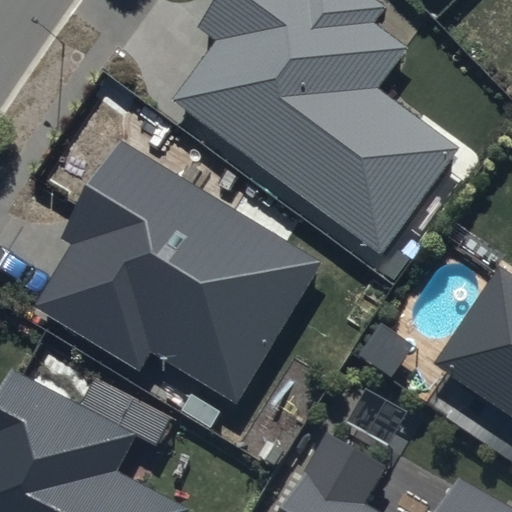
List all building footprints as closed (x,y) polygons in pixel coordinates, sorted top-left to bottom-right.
[(232,0),(205,37),(224,51),(179,112),(388,267),(467,161),(383,99),(412,61),(379,37),(392,21),(363,0),(232,0)] [(320,259),(103,132),(37,243),(53,252),(22,305),(223,423),(320,259)] [(511,280),(508,278),(440,380),(511,428),(511,280)] [(144,450),(21,388),(0,429),(0,511),(172,511),(125,488),(144,450)] [(511,511),(511,500),(449,465),(422,511),(376,511),(367,506),(387,470),(314,429),(266,511),(511,511)]
